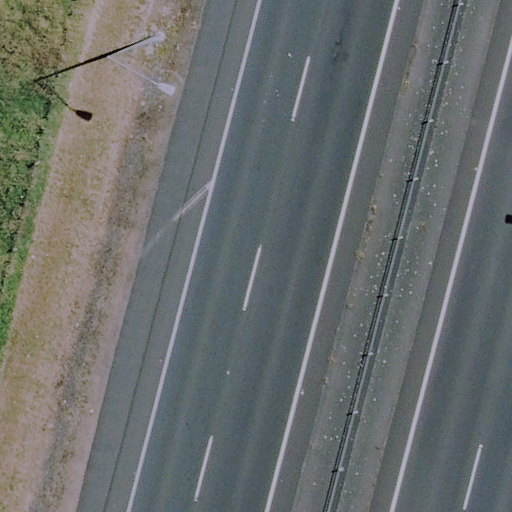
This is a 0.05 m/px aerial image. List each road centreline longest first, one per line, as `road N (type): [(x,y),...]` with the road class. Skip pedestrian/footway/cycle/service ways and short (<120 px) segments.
road 1 (motorway): [(189,511),(320,0)]
road 2 (motorway): [(511,302),(459,511)]
